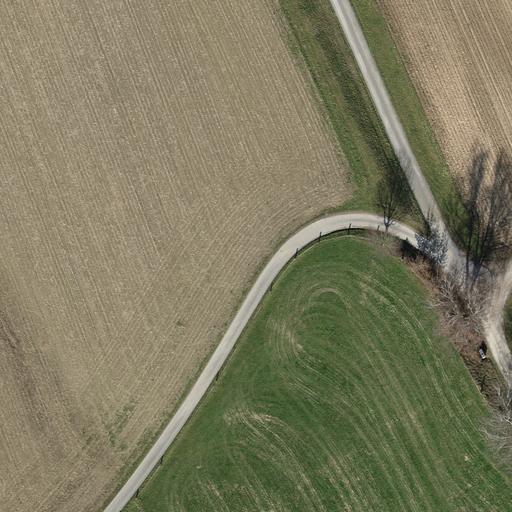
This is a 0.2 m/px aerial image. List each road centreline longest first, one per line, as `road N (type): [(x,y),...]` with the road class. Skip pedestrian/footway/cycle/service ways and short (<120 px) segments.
road 1 (track): [(104,511),(298,238),(352,219),(385,223),(458,261)]
road 2 (track): [(458,261),(337,0)]
